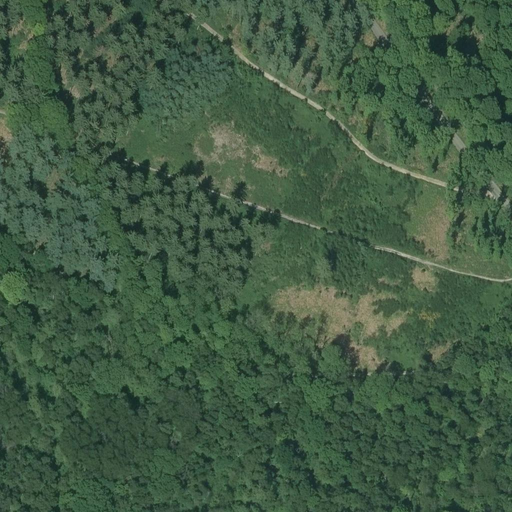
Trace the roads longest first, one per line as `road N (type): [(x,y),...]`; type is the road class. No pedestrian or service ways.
road 1 (unknown): [(46,132),(78,181),(118,273),(113,334),(232,399),(292,409),(346,391),(445,383),(511,331)]
road 2 (track): [(511,319),(422,374),(246,374),(180,350),(32,253),(0,241)]
road 3 (track): [(160,0),(320,109),(374,159),(499,197)]
road 4 (unclassified): [(511,212),(354,0)]
road 5 (unknown): [(113,334),(174,511)]
